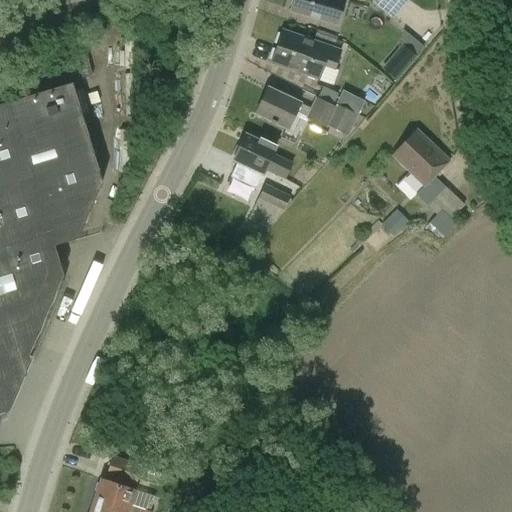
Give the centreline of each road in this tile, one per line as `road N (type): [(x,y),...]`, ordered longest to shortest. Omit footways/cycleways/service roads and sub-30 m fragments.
road 1 (residential): [(25,511),(80,366),(204,120),(241,0)]
road 2 (track): [(450,0),(465,142),(511,206)]
